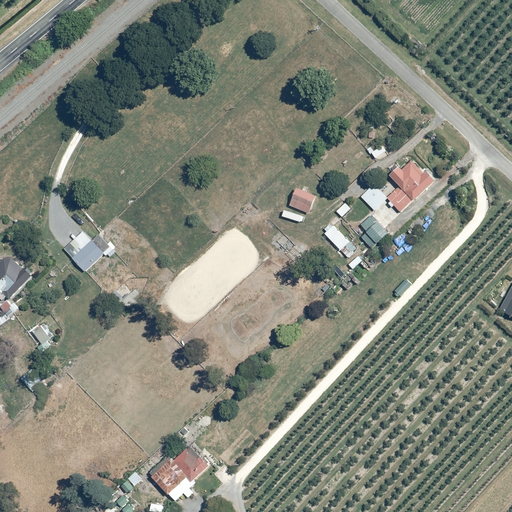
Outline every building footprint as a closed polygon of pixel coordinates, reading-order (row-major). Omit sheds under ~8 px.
[(387,151),(383,145),(372,152),(376,158),(387,151)] [(417,154),(391,174),(401,186),(388,197),(400,211),(438,180),(417,154)] [(388,198),(374,184),(362,197),(376,210),(388,198)] [(317,195),(298,187),(290,205),(310,213),(317,195)] [(86,231),(66,249),(88,272),(112,248),(100,235),(95,240),(86,231)] [(340,231),(335,236),(345,245),(340,250),(348,258),(358,248),(340,231)] [(13,302),(20,294),(37,275),(25,265),(24,266),(11,255),(0,267),(0,278),(1,280),(0,281),(0,293),(6,299),(0,304),(0,305),(9,313),(16,305),(13,302)] [(511,286),(500,308),(511,314),(511,286)] [(137,301),(129,293),(121,300),(130,309),(137,301)] [(0,325),(10,320),(6,314),(0,318),(0,325)] [(46,319),(34,329),(49,348),(56,342),(53,339),(58,335),(46,319)] [(108,332),(103,326),(93,334),(99,340),(108,332)] [(212,465),(192,444),(176,460),(173,457),(153,476),(177,500),(185,492),(189,497),(195,491),(190,486),(212,465)] [(137,471),(128,478),(135,486),(143,478),(137,471)] [(246,486),(240,494),(247,499),(253,491),(246,486)] [(163,502),(152,501),(151,511),(163,511),(163,502)]
